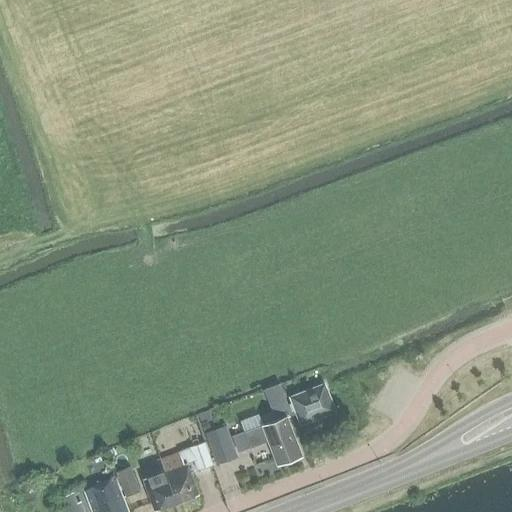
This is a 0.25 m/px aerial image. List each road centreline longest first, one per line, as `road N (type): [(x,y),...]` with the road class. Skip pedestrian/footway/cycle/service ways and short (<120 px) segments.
road 1 (residential): [(219,511),(386,442),(449,359),(511,329)]
road 2 (primary): [(511,399),(401,462),(273,511)]
road 3 (primary): [(313,511),(511,434)]
